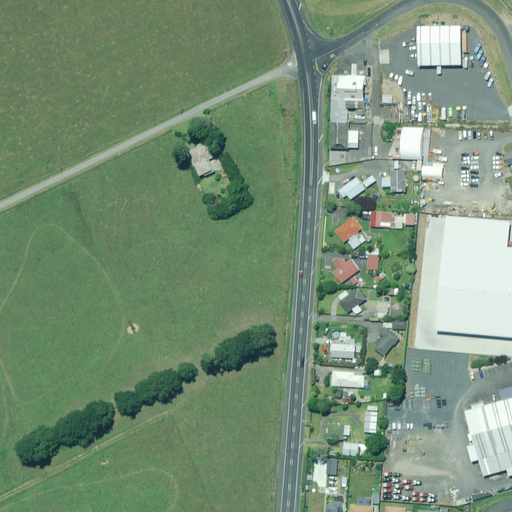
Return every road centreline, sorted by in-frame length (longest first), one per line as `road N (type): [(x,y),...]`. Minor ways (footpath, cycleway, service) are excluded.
road 1 (trunk): [(307,62),(311,176),(288,511)]
road 2 (unclassified): [(307,62),(0,206)]
road 3 (unclassified): [(307,62),(418,0)]
